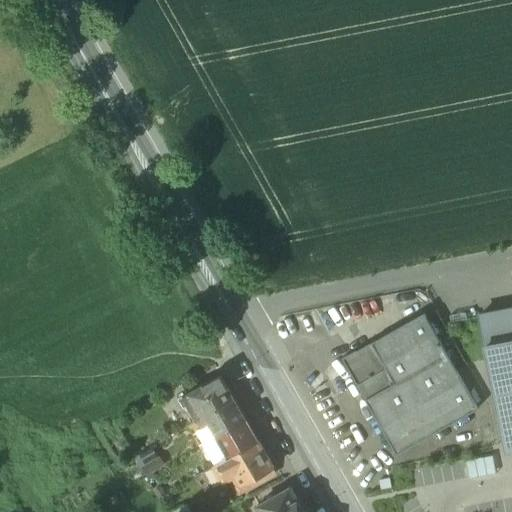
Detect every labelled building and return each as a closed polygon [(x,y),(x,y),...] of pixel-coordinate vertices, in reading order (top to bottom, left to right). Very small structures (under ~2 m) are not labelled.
[(488,360),(498,358),(511,429),(511,309),(479,316),(488,360)] [(343,358),(397,454),(478,408),(424,313),(357,351),(357,350),(343,358)] [(488,360),(506,451),(511,449),(511,429),(498,358),(488,360)] [(196,421),(205,416),(235,399),(221,375),(183,397),(196,421)] [(210,425),(217,437),(247,420),(235,399),(205,416),(210,425)] [(217,437),(229,458),(259,441),(247,420),(217,437)] [(204,445),(217,437),(210,425),(197,432),(204,445)] [(234,472),(242,486),(260,476),(274,468),(259,441),(229,458),(214,467),(224,483),(230,479),(231,474),(234,472)] [(160,456),(141,467),(147,478),(166,467),(160,456)] [(264,483),(260,476),(242,486),(246,493),(264,483)] [(258,506),(260,511),(304,511),(299,502),(291,488),(258,506)]
